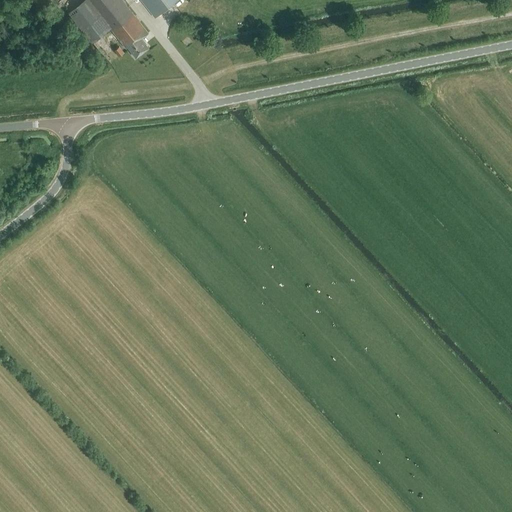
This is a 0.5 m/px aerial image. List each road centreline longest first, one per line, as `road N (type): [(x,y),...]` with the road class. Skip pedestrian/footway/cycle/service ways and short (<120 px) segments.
road 1 (unclassified): [(66,122),(207,106),(511,45)]
road 2 (unclassified): [(0,235),(55,187),(67,157),(66,122)]
